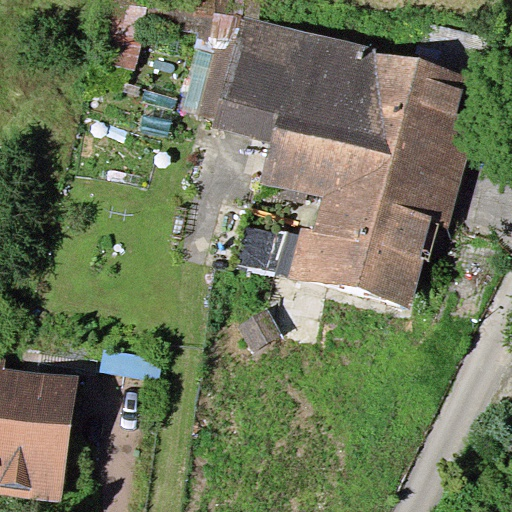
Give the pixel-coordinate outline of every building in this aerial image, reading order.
[(228,0),(106,0),(94,69),(124,77),(133,28),(204,36),(205,21),(226,24),(228,0)] [(424,31),(414,65),(473,81),(483,47),(424,31)] [(424,261),(428,248),(430,241),(416,237),(429,188),(454,194),(466,146),(442,140),(455,91),(247,33),(243,48),(217,41),(197,117),(223,124),(221,131),(280,146),(269,187),(328,203),(316,249),(301,246),(300,249),(242,232),(232,270),(264,278),(265,275),(396,311),(411,257),(424,261)] [(511,107),(498,107),(496,125),(511,126),(511,107)] [(0,489),(48,497),(55,444),(71,447),(79,389),(14,380),(12,395),(6,390),(0,387),(0,489)]
